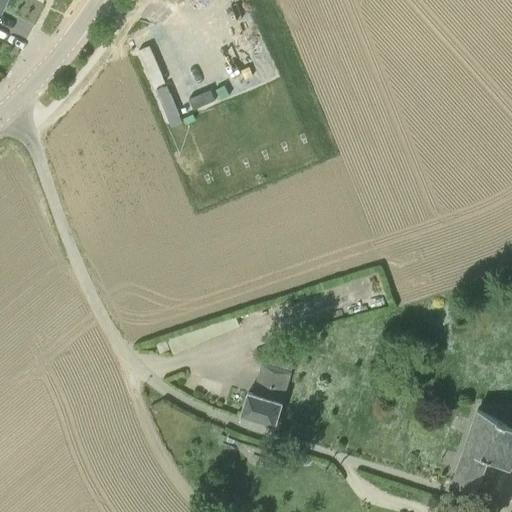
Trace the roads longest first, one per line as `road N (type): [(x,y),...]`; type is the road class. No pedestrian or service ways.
road 1 (unclassified): [(18,100),(95,309),(130,362),(185,402),(490,511)]
road 2 (track): [(130,362),(144,422),(186,498),(203,511)]
road 3 (secondary): [(18,100),(99,0)]
